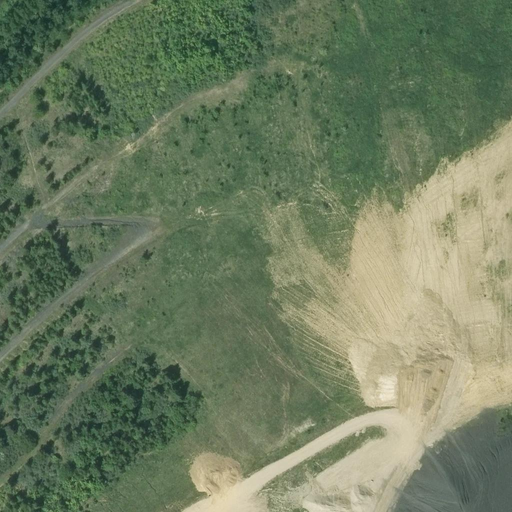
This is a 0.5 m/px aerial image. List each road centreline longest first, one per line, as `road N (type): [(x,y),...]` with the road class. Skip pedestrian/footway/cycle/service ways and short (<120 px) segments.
road 1 (track): [(133,0),(76,33),(0,110)]
road 2 (track): [(123,249),(133,221),(31,228),(0,256)]
road 3 (track): [(123,249),(0,365)]
